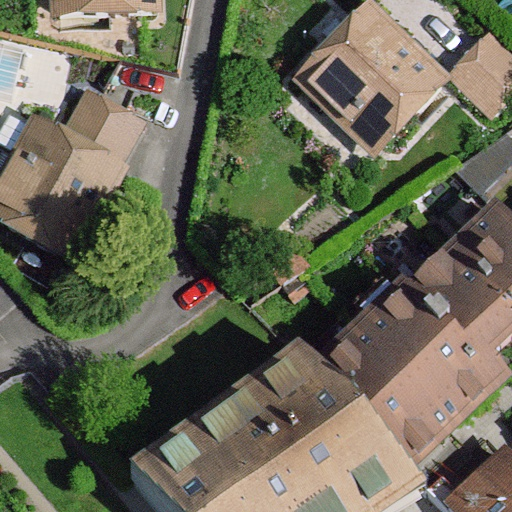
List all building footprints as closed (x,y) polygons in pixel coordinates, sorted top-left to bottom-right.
[(61,0),(62,20),(154,16),(153,0),(61,0)] [(444,89),(372,19),(307,84),(354,132),(365,121),(390,145),(444,89)] [(511,105),(511,63),(490,43),(452,81),(495,123),(511,105)] [(92,99),(65,146),(118,175),(144,128),(100,104),(92,99)] [(51,144),(11,122),(0,143),(0,149),(23,162),(0,204),(0,224),(71,265),(97,218),(120,177),(118,175),(65,146),(53,140),(51,144)] [(363,341),(453,436),(499,393),(481,373),(511,343),(511,232),(504,224),(485,236),(413,304),(408,298),(363,341)] [(311,272),(298,259),(275,280),(285,289),(311,272)] [(319,382),(410,478),(453,436),(363,341),(319,382)] [(156,511),(385,511),(420,488),(410,478),(319,382),(313,375),(289,399),(274,410),(271,405),(185,466),(188,470),(146,500),(156,511)] [(459,511),(511,511),(511,466),(510,464),(459,511)] [(429,499),(442,511),(459,511),(457,500),(466,491),(448,472),(441,479),(445,482),(429,499)]
